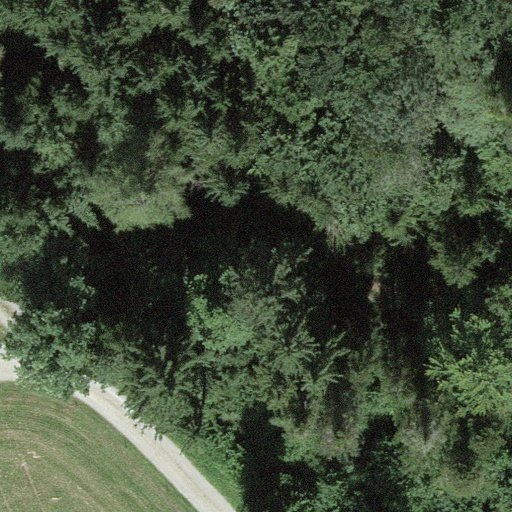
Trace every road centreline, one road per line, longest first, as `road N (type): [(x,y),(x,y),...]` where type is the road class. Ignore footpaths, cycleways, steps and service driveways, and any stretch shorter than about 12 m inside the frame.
road 1 (track): [(28,0),(155,110),(433,312),(511,345)]
road 2 (track): [(511,401),(202,490)]
road 3 (track): [(75,382),(220,511)]
